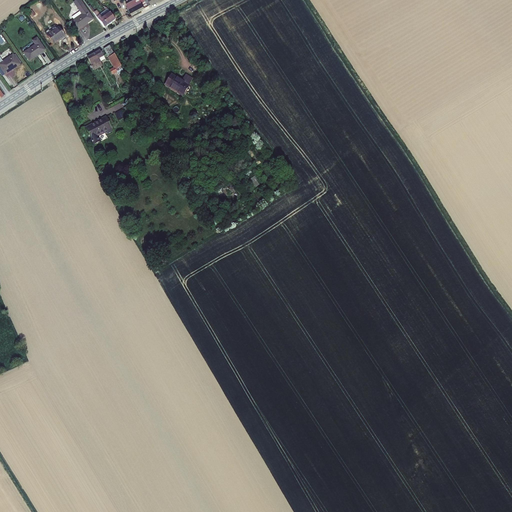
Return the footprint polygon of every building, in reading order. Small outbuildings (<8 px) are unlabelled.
[(94,19),(81,0),(75,0),(74,1),(80,11),(72,16),(73,19),(74,21),(79,29),(94,19)] [(145,7),(150,5),(146,0),(132,0),(126,3),(132,14),(145,7)] [(109,23),(115,18),(113,14),(108,9),(101,14),(97,9),(94,12),(105,26),(109,23)] [(56,25),(46,34),(54,43),(65,35),(61,27),(58,26),(56,25)] [(36,45),(25,52),(31,60),(46,50),(37,39),(34,41),(36,45)] [(117,70),(122,67),(121,65),(111,49),(109,44),(104,48),(116,69),(112,71),(114,75),(118,72),(117,70)] [(88,57),(90,61),(93,66),(101,61),(100,59),(103,57),(100,50),(88,57)] [(0,66),(4,72),(17,63),(16,62),(15,59),(17,58),(14,53),(11,55),(10,53),(0,59),(0,66)] [(183,78),(173,72),(167,83),(183,92),(193,75),(186,71),(183,78)] [(109,116),(89,127),(96,139),(101,136),(102,137),(105,138),(107,139),(110,139),(111,138),(112,136),(112,134),(112,131),(111,128),(115,126),(109,116)]
